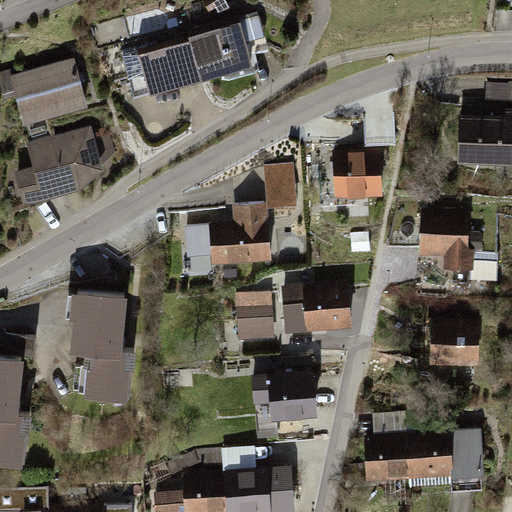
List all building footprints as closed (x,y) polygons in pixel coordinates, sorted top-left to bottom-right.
[(226,0),(206,0),(211,8),(217,5),(221,10),(229,5),(226,0)] [(273,42),(269,11),(247,14),(252,46),(273,42)] [(241,20),(192,34),(193,35),(203,74),(253,60),(241,20)] [(203,74),(193,35),(125,54),(136,95),(204,77),(203,74)] [(74,59),(16,77),(14,69),(0,72),(0,79),(5,97),(19,92),(25,113),(85,95),(74,59)] [(507,117),(463,115),(461,156),(511,157),(511,109),(508,110),(507,117)] [(396,140),(395,110),(365,112),(366,142),(396,140)] [(90,129),(32,145),(39,168),(20,173),(27,197),(46,192),(47,194),(79,183),(100,165),(90,129)] [(380,149),(336,152),(338,192),(382,190),(380,149)] [(299,161),(269,162),(271,203),(301,202),(299,161)] [(266,201),(238,203),(239,221),(189,225),(191,252),(214,250),(214,259),(273,254),(269,218),(268,218),(266,201)] [(426,204),(399,204),(389,245),(421,246),(422,248),(448,250),(447,264),(472,264),(473,277),(498,279),(501,212),(426,209),(426,204)] [(351,321),(348,282),(285,287),(288,320),(308,318),(308,324),(351,321)] [(125,293),(80,290),(76,345),(89,346),(85,389),(130,393),(134,348),(120,347),(125,293)] [(272,290),(239,292),(242,337),(259,336),(259,325),(274,324),(272,290)] [(481,321),(435,319),(434,358),(479,360),(481,321)] [(38,335),(7,332),(6,349),(36,352),(38,335)] [(0,454),(26,457),(31,412),(16,411),(22,357),(0,354),(0,454)] [(317,410),(314,371),(254,376),(258,416),(317,410)] [(450,432),(409,435),(411,469),(451,467),(451,469),(484,467),(481,433),(450,435),(450,432)] [(409,435),(368,437),(369,472),(411,469),(409,435)] [(147,470),(145,480),(152,480),(198,459),(226,458),(225,447),(197,448),(147,470)] [(295,491),(293,466),(227,471),(230,508),(292,504),(291,491),(295,491)] [(230,508),(227,471),(185,474),(187,491),(158,493),(159,511),(191,511),(230,508)]
